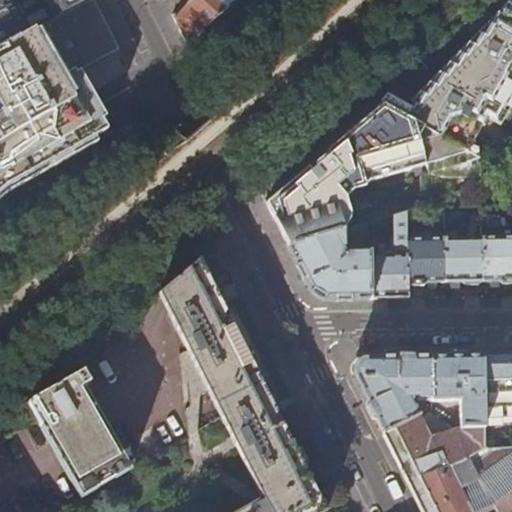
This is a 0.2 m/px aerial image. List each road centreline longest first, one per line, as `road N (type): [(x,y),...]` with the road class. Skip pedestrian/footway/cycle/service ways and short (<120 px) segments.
road 1 (residential): [(296,324),(136,0)]
road 2 (residential): [(511,318),(296,324)]
road 3 (residential): [(391,511),(296,324)]
